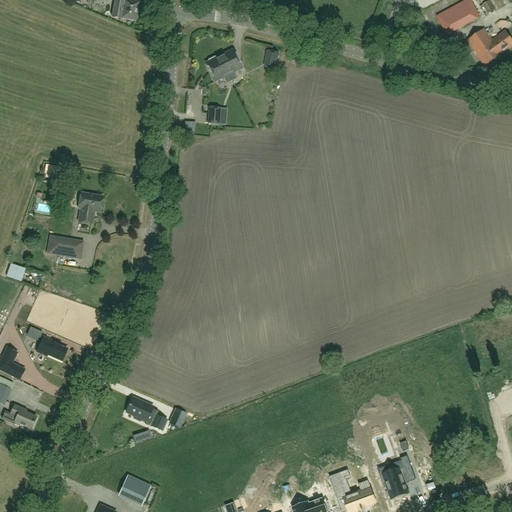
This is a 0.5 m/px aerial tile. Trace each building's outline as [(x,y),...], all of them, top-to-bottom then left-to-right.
[(135,21),(139,3),(124,0),(114,0),(112,17),(135,21)] [(447,35),(481,17),(471,0),(466,0),(437,16),(447,35)] [(477,0),(479,2),(482,0),(485,0),(490,10),(499,5),(496,0),(477,0)] [(501,54),(492,41),(485,30),(467,42),(484,67),(500,56),(499,55),(501,54)] [(511,41),(505,32),(492,41),(501,54),(511,46),(511,41)] [(233,50),(219,57),(231,81),(237,79),(233,72),(242,68),(233,50)] [(279,54),(268,52),(265,67),(276,69),(279,54)] [(226,84),(231,81),(219,57),(218,57),(216,57),(208,60),(208,62),(206,63),(215,82),(223,77),(226,84)] [(221,109),(209,108),(208,124),(219,125),(221,109)] [(81,209),(79,222),(92,224),(94,212),(100,213),(102,198),(81,194),(78,209),(81,209)] [(82,243),(51,238),(48,253),(79,258),(82,243)] [(496,362),(511,357),(511,323),(491,330),(495,343),(491,344),(496,362)] [(40,345),(37,352),(47,356),(47,355),(61,361),(66,349),(52,343),(53,341),(44,337),(40,345)] [(7,348),(0,362),(0,372),(19,382),(25,370),(12,364),(17,354),(7,348)] [(0,403),(4,405),(11,390),(0,385),(0,403)] [(133,398),(126,413),(135,417),(134,419),(139,421),(140,419),(147,422),(151,424),(155,415),(157,411),(153,409),(153,408),(133,398)] [(31,430),(34,424),(36,417),(25,412),(26,411),(14,405),(10,414),(5,412),(2,420),(14,425),(15,423),(31,430)] [(151,424),(150,427),(162,433),(167,421),(155,415),(151,424)] [(404,468),(381,477),(385,489),(388,488),(391,498),(399,496),(401,495),(408,493),(407,490),(408,490),(407,489),(406,486),(405,486),(405,484),(404,482),(409,480),(406,472),(412,470),(407,456),(400,459),(401,461),(404,468)] [(357,509),(375,502),(368,482),(359,485),(363,493),(361,494),(360,492),(349,496),(341,474),(330,478),(342,511),(343,511),(348,510),(348,511),(353,511),(357,511),(357,509)] [(150,486),(128,476),(119,495),(142,505),(150,486)] [(310,501),(293,507),(295,511),(329,511),(325,498),(311,503),(310,501)]
